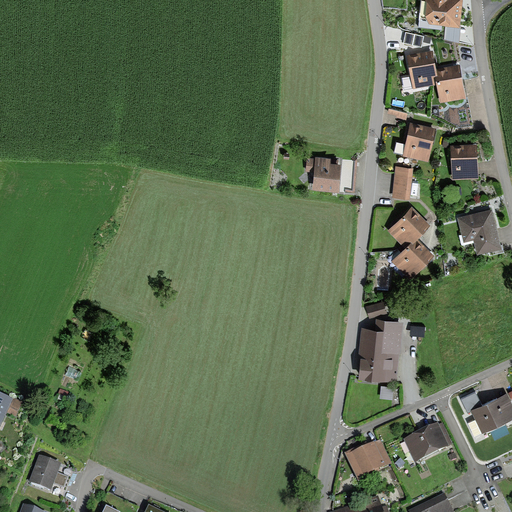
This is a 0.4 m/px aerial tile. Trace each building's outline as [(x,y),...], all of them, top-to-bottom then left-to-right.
[(421,0),(419,20),(428,21),(429,24),(446,26),(460,28),(460,25),(462,0),(421,0)] [(460,28),(446,26),(445,40),(459,44),(461,26),(460,25),(460,28)] [(404,43),(422,47),(424,37),(406,33),(404,43)] [(413,89),(436,84),(435,78),(438,78),(436,69),(432,51),(407,56),(413,89)] [(436,84),(439,103),(467,97),(461,64),(436,69),(438,78),(435,78),(436,84)] [(408,113),(389,109),(388,113),(397,115),(396,117),(406,120),(408,113)] [(436,128),(410,123),(405,144),(397,142),(394,153),(402,155),(402,156),(429,162),(436,128)] [(477,143),(450,145),(452,177),(480,175),(477,143)] [(313,188),(340,189),(341,160),(332,159),(332,156),(315,155),(315,157),(307,156),(306,169),(314,170),(313,188)] [(413,169),(396,167),(392,198),(409,200),(413,169)] [(413,207),(389,231),(406,248),(412,241),(414,242),(418,238),(431,225),(413,207)] [(493,207),(458,217),(464,241),(473,238),(477,253),(488,250),(489,255),(505,250),(493,207)] [(435,255),(418,238),(414,242),(412,241),(406,248),(392,261),(411,280),(435,255)] [(383,301),(366,307),(370,320),(387,314),(383,301)] [(396,383),(402,323),(374,320),(373,331),(360,330),(357,358),(361,358),(361,366),(359,379),(396,383)] [(422,328),(411,327),(410,340),(421,340),(422,328)] [(394,388),(381,387),(380,398),(392,400),(394,388)] [(482,432),(511,417),(511,402),(507,391),(482,403),(476,390),(461,398),(468,412),(472,410),(482,432)] [(0,427),(8,412),(16,415),(21,403),(11,398),(10,400),(0,395),(0,427)] [(438,422),(403,439),(416,464),(449,448),(449,447),(454,444),(443,423),(439,425),(438,422)] [(380,469),(392,463),(381,440),(353,453),(352,450),(343,454),(357,483),(381,472),(380,469)] [(39,456),(30,483),(51,491),(54,483),(64,486),(67,477),(58,474),(62,463),(39,456)] [(454,511),(445,494),(409,511),(454,511)] [(388,511),(386,506),(382,507),(378,496),(331,511),(388,511)]
